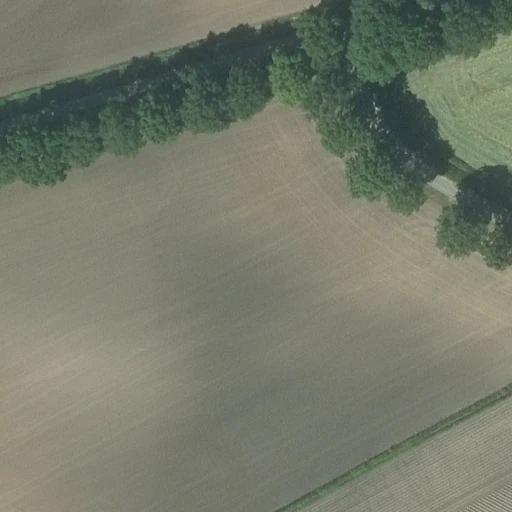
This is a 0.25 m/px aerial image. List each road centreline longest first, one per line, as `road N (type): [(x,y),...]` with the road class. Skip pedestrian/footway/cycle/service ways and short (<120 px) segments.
road 1 (unclassified): [(0,129),(335,29)]
road 2 (unclassified): [(511,217),(424,170),(387,134),(335,29)]
